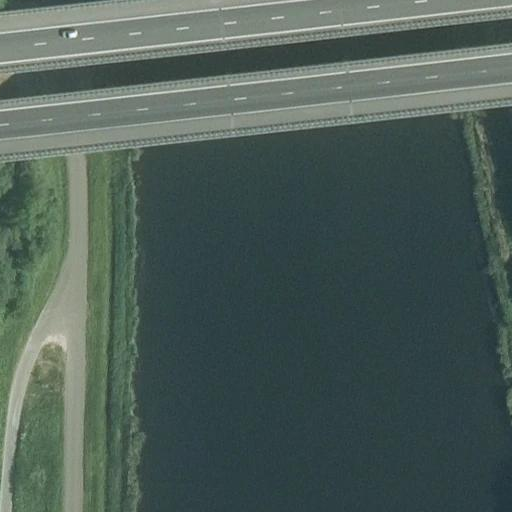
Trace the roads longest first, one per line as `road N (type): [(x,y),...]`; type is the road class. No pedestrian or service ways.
road 1 (motorway): [(0,126),(511,70)]
road 2 (unclassified): [(73,511),(76,165),(60,0)]
road 3 (motorway): [(458,0),(0,50)]
